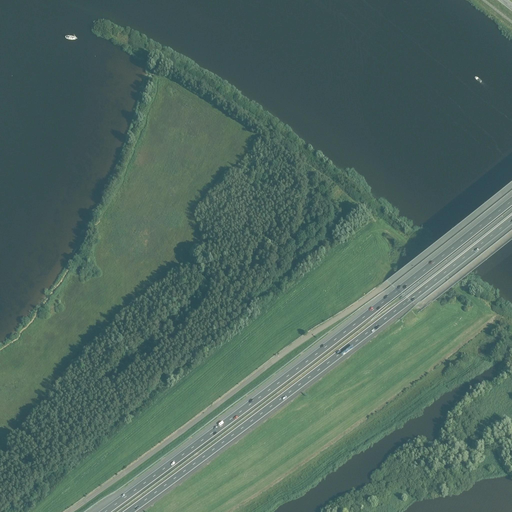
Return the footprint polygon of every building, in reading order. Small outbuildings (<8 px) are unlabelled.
[(458,227),(457,228),(469,238),(471,237),(471,236),(460,226),(458,227)] [(477,242),(476,244),(488,253),(490,253),(490,251),(479,241),(477,242)] [(413,311),(423,304),(422,301),(411,309),(413,311)] [(193,474),(184,481),(185,483),(195,476),(193,474)] [(142,491),(149,487),(147,484),(136,492),(137,494),(142,491)]
